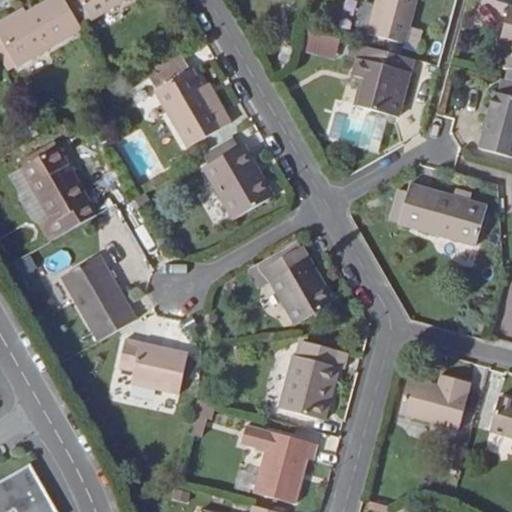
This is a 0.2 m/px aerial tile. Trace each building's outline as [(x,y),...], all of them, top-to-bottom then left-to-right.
[(82,28),(66,0),(52,0),(29,14),(0,30),(0,34),(18,68),(83,30),(82,28)] [(92,21),(80,0),(66,0),(82,28),(92,21)] [(80,0),(92,21),(128,0),(80,0)] [(374,38),(383,0),(376,0),(367,36),(374,38)] [(418,0),(383,0),(374,38),(406,47),(418,0)] [(0,30),(29,14),(26,8),(0,23),(0,30)] [(511,9),(503,43),(510,45),(503,68),(511,70),(511,9)] [(317,35),(306,31),(301,50),(312,53),(317,35)] [(341,41),(317,35),(312,53),(336,59),(341,41)] [(363,61),(366,48),(352,44),(348,57),(358,60),(363,61)] [(399,119),(415,61),(366,48),(363,61),(358,60),(354,77),(363,80),(356,108),(399,119)] [(202,87),(192,71),(191,71),(182,56),(149,75),(159,91),(156,92),(190,149),(233,124),(217,96),(210,100),(202,87)] [(511,82),(502,80),(499,93),(511,97),(511,82)] [(209,83),(202,87),(210,100),(217,96),(209,83)] [(511,97),(499,93),(494,92),(479,150),(511,158),(511,97)] [(204,155),(210,166),(240,149),(234,138),(204,155)] [(210,166),(207,167),(217,184),(214,185),(235,222),(270,202),(249,165),(254,161),(245,146),(240,149),(210,166)] [(44,226),(52,243),(96,217),(89,204),(92,203),(59,148),(22,170),(52,221),(44,226)] [(456,199),(411,186),(409,193),(400,225),(477,247),(487,208),(472,203),(456,199)] [(390,222),(400,225),(409,193),(399,190),(390,222)] [(133,196),(141,210),(151,203),(143,191),(133,196)] [(458,192),(456,199),(472,203),(473,196),(458,192)] [(303,247),(264,269),(297,326),(335,304),(303,247)] [(60,275),(71,257),(56,248),(45,266),(60,275)] [(62,278),(100,343),(138,322),(101,256),(62,278)] [(190,354),(127,341),(120,369),(136,372),(133,385),(181,395),(190,354)] [(340,352),(303,344),(300,357),(294,356),(281,410),(325,422),(340,368),(336,368),(340,352)] [(346,354),(340,352),(336,368),(340,368),(343,369),(346,354)] [(439,385),(441,376),(413,369),(411,377),(439,385)] [(473,385),(441,376),(439,385),(411,377),(401,414),(461,430),(473,385)] [(511,394),(502,392),(491,432),(511,437),(511,394)] [(204,438),(210,405),(196,402),(190,436),(204,438)] [(319,445),(272,432),(256,495),(296,505),(308,460),(314,460),(319,445)] [(56,511),(30,464),(0,480),(0,511),(10,511),(21,506),(24,511),(56,511)]
